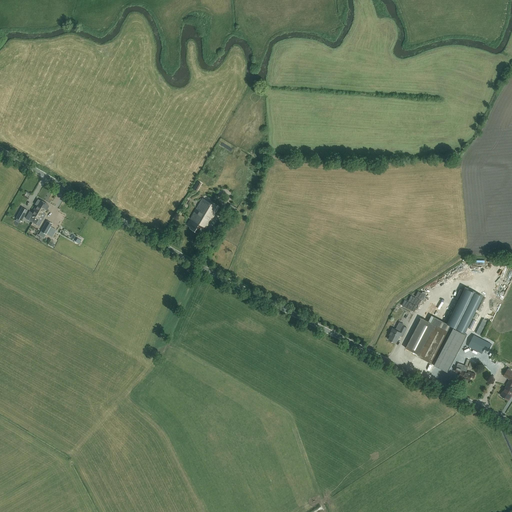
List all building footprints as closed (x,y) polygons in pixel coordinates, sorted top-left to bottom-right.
[(203,234),(218,207),(203,198),(187,225),(190,227),(189,228),(199,233),(199,232),(203,234)] [(32,222),(44,202),(40,200),(38,199),(35,204),(36,204),(32,212),(30,211),(26,218),(32,222)] [(47,204),(44,202),(32,222),(39,226),(46,214),(43,213),(44,211),(44,212),(45,210),(46,210),(49,205),(47,204)] [(28,210),(22,207),(16,217),(21,221),(28,210)] [(216,235),(219,230),(220,230),(233,211),(228,208),(216,227),(216,228),(213,233),(216,235)] [(52,223),(50,222),(47,220),(40,231),(44,233),(46,234),(52,223)] [(466,333),(485,297),(467,288),(455,310),(447,324),(442,320),(434,317),(431,322),(422,317),(406,348),(419,355),(419,356),(448,372),(468,334),(466,333)] [(481,335),(488,321),(483,318),(476,333),(481,335)] [(403,326),(403,324),(399,322),(396,329),(393,328),(389,335),(391,336),(389,340),(396,343),(399,335),(402,337),(406,327),(403,326)] [(488,350),(491,344),(474,335),(468,346),(482,353),(484,348),(488,350)] [(467,366),(469,360),(467,359),(464,366),(458,363),(455,371),(460,373),(459,376),(470,379),(471,377),(474,378),(475,374),(468,371),(468,373),(466,372),(468,367),(467,366)] [(511,372),(510,371),(511,369),(508,368),(507,369),(504,375),(510,379),(506,384),(507,385),(501,395),(509,400),(511,394),(511,372)]
